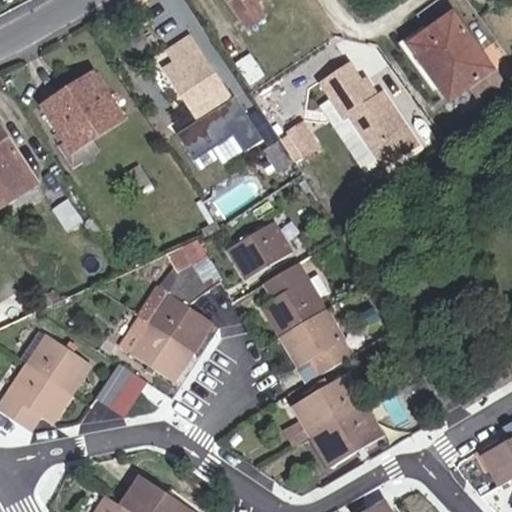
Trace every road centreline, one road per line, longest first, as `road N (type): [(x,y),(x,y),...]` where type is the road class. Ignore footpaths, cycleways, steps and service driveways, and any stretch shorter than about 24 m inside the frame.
road 1 (residential): [(1,463),(164,435),(291,511)]
road 2 (residential): [(310,511),(400,461),(443,465)]
